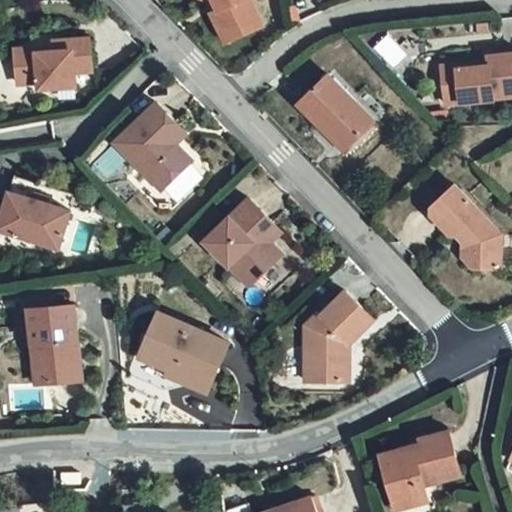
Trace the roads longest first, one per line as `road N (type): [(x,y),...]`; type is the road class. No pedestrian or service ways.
road 1 (residential): [(465,348),(316,438),(235,449),(72,446),(0,459)]
road 2 (residential): [(231,105),(465,348)]
road 3 (residential): [(231,105),(293,37),(328,19),(472,0)]
road 4 (residential): [(168,43),(80,133)]
